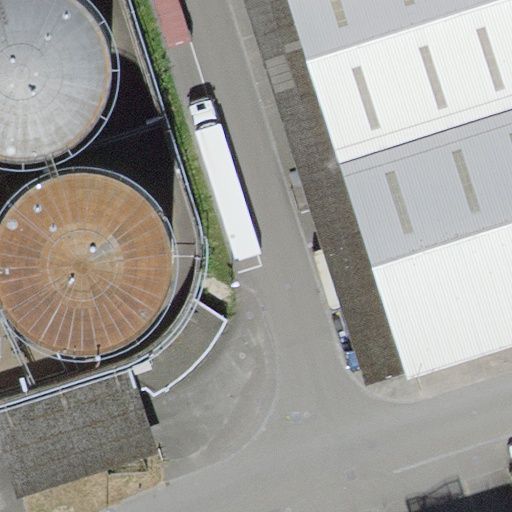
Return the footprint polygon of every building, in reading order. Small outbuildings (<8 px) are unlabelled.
[(26,0),(7,8),(0,15),(0,160),(8,168),(51,183),(84,180),(114,166),(138,143),(155,98),(152,65),(139,34),(103,3),(93,0),(26,0)] [(511,0),(286,0),(340,161),(511,102),(511,0)] [(511,102),(340,161),(400,367),(511,332),(511,102)] [(130,184),(98,188),(68,202),(44,227),(30,258),(27,291),(36,324),(47,342),(72,365),(104,377),(141,378),(173,367),(200,345),(217,316),(222,270),(212,237),(192,210),(163,192),(130,184)] [(0,422),(12,416),(26,400),(34,379),(34,358),(27,338),(14,321),(0,312),(0,422)]
